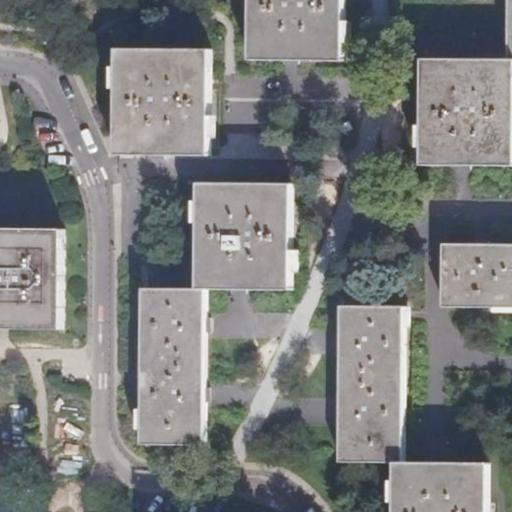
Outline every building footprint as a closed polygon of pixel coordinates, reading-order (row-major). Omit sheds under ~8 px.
[(340,0),(247,0),(248,57),(340,57),(340,0)] [(206,48),(112,47),(111,153),(205,154),(206,48)] [(511,56),(505,57),(420,56),(420,163),(511,163),(511,56)] [(289,182),(195,181),(194,289),(199,289),(289,290),(289,182)] [(64,232),(0,231),(0,330),(63,332),(64,232)] [(511,306),(511,243),(439,243),(439,306),(511,306)] [(198,445),(199,289),(194,289),(136,289),(135,445),(198,445)] [(399,306),(335,305),(334,462),(392,462),(398,463),(399,306)] [(398,463),(392,462),(392,511),(486,511),(487,463),(398,463)]
